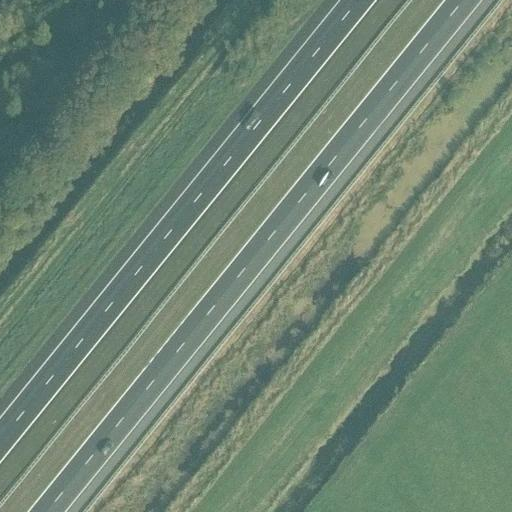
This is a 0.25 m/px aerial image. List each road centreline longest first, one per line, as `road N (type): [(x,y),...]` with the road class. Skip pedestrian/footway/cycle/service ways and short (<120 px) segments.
road 1 (motorway): [(39,511),(457,0)]
road 2 (motorway): [(356,0),(0,436)]
